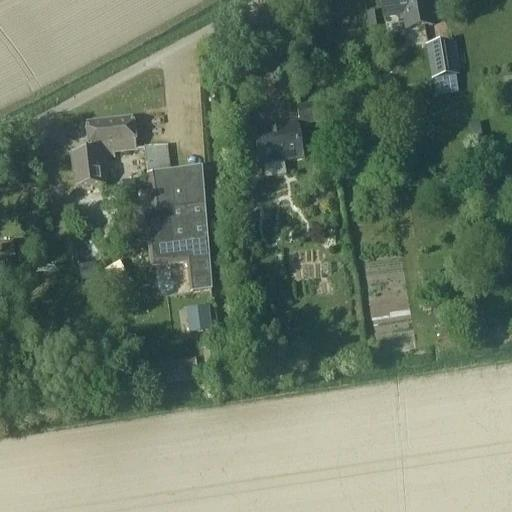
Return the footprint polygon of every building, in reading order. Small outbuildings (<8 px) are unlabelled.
[(433,28),(428,0),(378,0),(382,21),(401,18),(403,33),(433,28)] [(457,76),(452,42),(425,46),(430,80),(434,80),(437,97),(457,94),(455,77),(457,76)] [(325,124),(322,103),(296,108),(299,128),(325,124)] [(132,152),(128,121),(85,126),(88,151),(85,155),(69,157),(73,190),(102,186),(101,179),(105,179),(103,161),(113,160),(112,155),(132,152)] [(303,161),(297,124),(252,131),(259,169),(303,161)] [(169,172),(167,149),(143,151),(149,213),(140,213),(146,269),(184,265),(188,294),(212,292),(199,169),(169,172)] [(0,271),(16,270),(12,243),(0,244),(0,271)] [(33,277),(22,265),(12,274),(23,286),(33,277)] [(217,314),(196,317),(198,340),(219,338),(217,314)] [(204,364),(216,363),(214,349),(202,350),(204,364)] [(196,380),(193,361),(141,369),(144,389),(196,380)]
